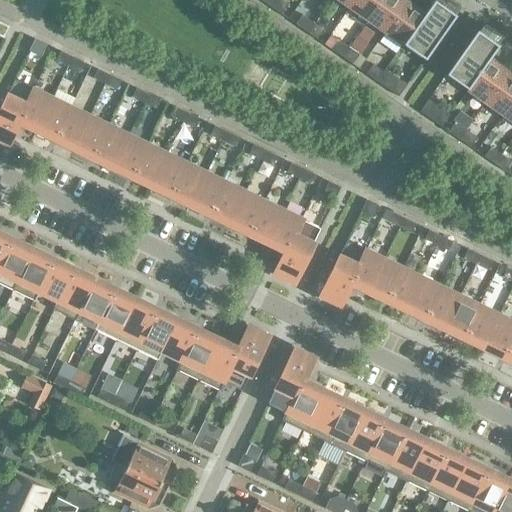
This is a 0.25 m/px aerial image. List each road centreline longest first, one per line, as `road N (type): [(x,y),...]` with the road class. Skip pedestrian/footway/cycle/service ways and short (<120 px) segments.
road 1 (residential): [(294,314),(0,173)]
road 2 (residential): [(511,420),(294,314)]
road 3 (residential): [(198,511),(294,314)]
